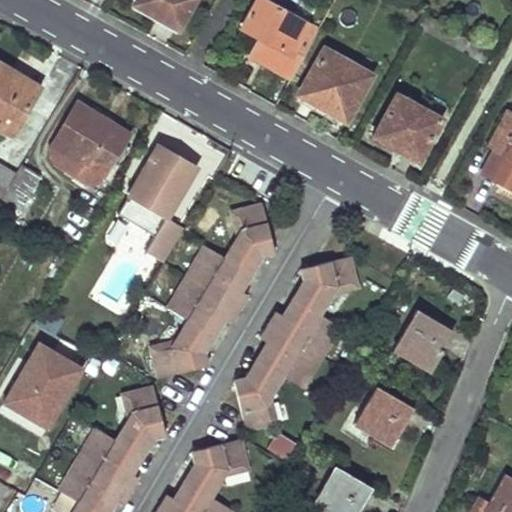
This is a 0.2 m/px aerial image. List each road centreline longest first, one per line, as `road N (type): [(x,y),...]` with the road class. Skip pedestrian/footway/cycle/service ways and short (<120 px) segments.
road 1 (residential): [(334,174),(135,511)]
road 2 (tertiary): [(30,0),(334,174)]
road 3 (residential): [(417,511),(511,283)]
road 4 (tertiary): [(334,174),(511,277)]
